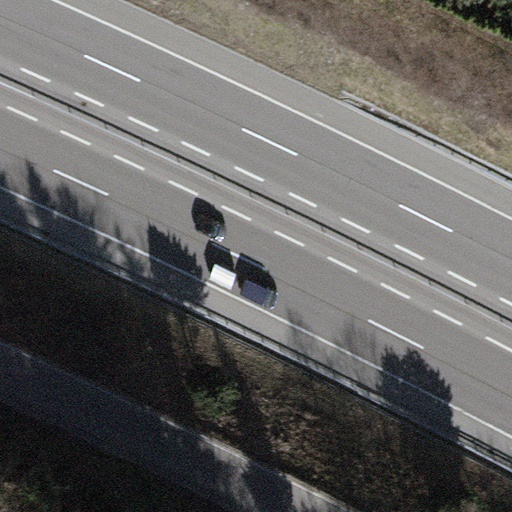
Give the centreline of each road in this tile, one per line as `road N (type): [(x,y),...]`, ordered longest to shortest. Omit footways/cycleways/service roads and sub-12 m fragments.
road 1 (motorway): [(0,148),(511,397)]
road 2 (motorway): [(511,261),(0,16)]
road 3 (residential): [(254,511),(0,388)]
